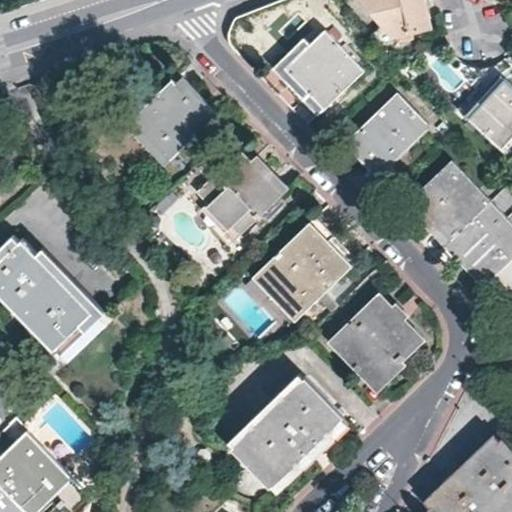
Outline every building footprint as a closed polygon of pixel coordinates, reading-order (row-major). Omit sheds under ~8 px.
[(433,24),(425,0),(361,0),(392,35),(433,24)] [(314,63),(299,78),(325,105),(366,65),(326,24),(301,49),(314,63)] [(285,64),(299,78),(314,63),(301,49),(285,64)] [(474,65),(472,64),(471,67),(493,90),(470,114),(461,106),(459,108),(505,149),(507,148),(505,145),(511,136),(511,84),(504,77),(492,64),(489,65),(484,65),(481,65),(474,65)] [(178,70),(131,116),(171,157),(218,112),(178,70)] [(383,134),(366,150),(383,167),(432,119),(401,87),(368,118),(383,134)] [(352,134),(366,150),(383,134),(368,118),(352,134)] [(242,148),(198,191),(239,233),(283,191),(242,148)] [(413,196),(452,237),(492,198),(453,157),(413,196)] [(405,203),(445,244),(452,237),(413,196),(405,203)] [(511,218),(492,198),(452,237),(491,278),(511,257),(511,218)] [(309,220),(258,268),(301,311),(351,263),(309,220)] [(22,237),(0,258),(0,293),(27,322),(53,350),(93,312),(22,237)] [(452,237),(445,244),(484,284),(491,278),(452,237)] [(511,257),(491,278),(511,299),(511,257)] [(301,311),(258,268),(252,274),(294,317),(301,311)] [(330,341),(356,368),(365,360),(380,377),(423,336),(380,291),(330,341)] [(365,360),(356,368),(372,385),(380,377),(365,360)] [(306,374),(232,447),(270,486),(345,413),(306,374)] [(14,443),(0,456),(0,480),(27,508),(69,468),(30,428),(14,443)] [(511,443),(503,434),(429,506),(435,511),(502,511),(511,503),(511,443)] [(27,508),(30,511),(37,511),(55,495),(76,476),(69,468),(27,508)] [(76,476),(55,495),(72,511),(82,511),(96,498),(76,476)] [(0,511),(22,511),(27,508),(0,480),(0,511)]
